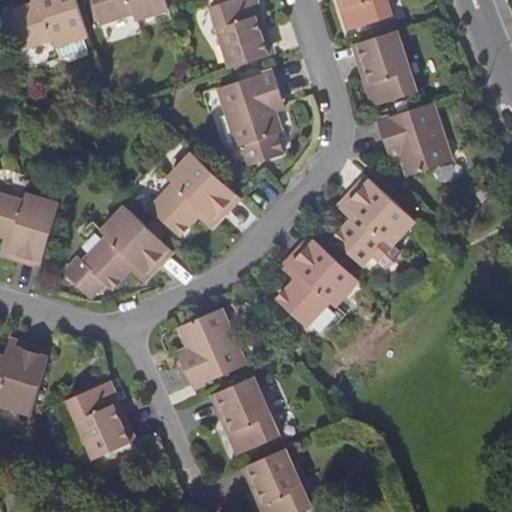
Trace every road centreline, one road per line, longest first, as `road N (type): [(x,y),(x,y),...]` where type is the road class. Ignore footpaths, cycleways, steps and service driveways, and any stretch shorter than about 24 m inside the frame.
road 1 (residential): [(303,0),(341,118),(334,157),(225,276),(126,326)]
road 2 (residential): [(126,326),(203,497)]
road 3 (residential): [(126,326),(0,299)]
